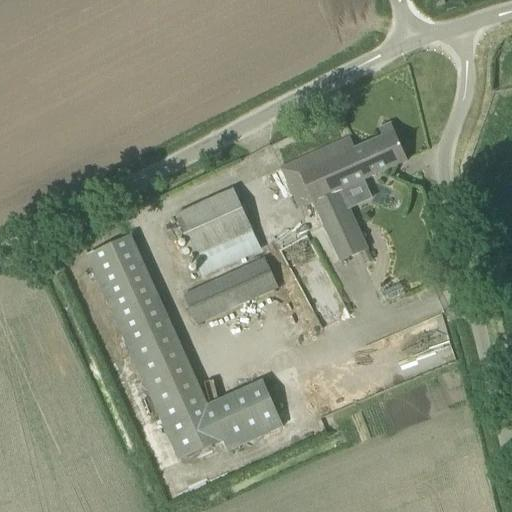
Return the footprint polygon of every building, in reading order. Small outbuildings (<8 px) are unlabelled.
[(369,250),(341,190),(407,161),(391,124),(379,130),(384,138),(355,150),(350,138),(281,169),(298,209),(314,202),(342,263),(369,250)] [(201,278),(259,251),(230,189),(173,215),(201,278)] [(262,381),(207,406),(131,237),(87,256),(180,462),(223,444),(228,454),(284,429),(262,381)] [(314,323),(341,314),(316,241),(289,251),(314,323)] [(184,296),(198,327),(278,290),(264,260),(184,296)]
